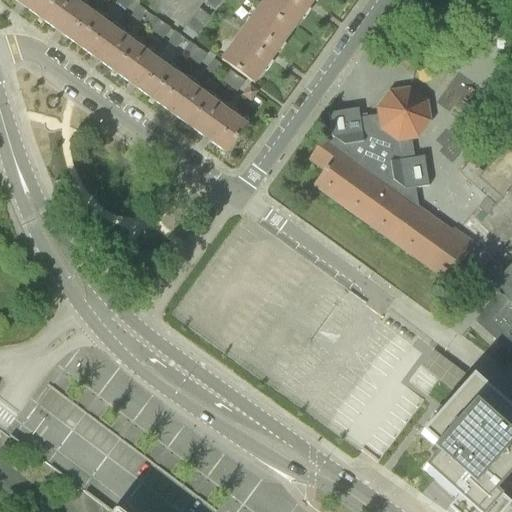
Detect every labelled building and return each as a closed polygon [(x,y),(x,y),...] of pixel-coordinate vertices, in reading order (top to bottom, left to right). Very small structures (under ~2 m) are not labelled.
[(12,0),(39,19),(53,0),(12,0)] [(76,46),(96,18),(83,9),(87,4),(81,0),(80,0),(78,5),(71,0),(53,0),(39,19),(76,46)] [(131,0),(122,0),(119,4),(126,11),(134,2),(131,0)] [(161,16),(176,0),(147,0),(146,1),(161,16)] [(220,2),(217,0),(206,0),(205,3),(215,10),(220,2)] [(314,0),(265,0),(260,8),(292,32),(314,0)] [(140,21),(146,12),(139,6),(132,15),(140,21)] [(292,32),(260,8),(222,61),(254,84),(292,32)] [(200,9),(194,17),(204,24),(209,16),(200,9)] [(155,33),(162,23),(154,17),(147,27),(155,33)] [(204,24),(194,17),(189,25),(198,31),(204,24)] [(76,46),(113,73),(133,45),(120,35),(124,30),(118,26),(114,31),(96,18),(76,46)] [(170,29),(162,23),(155,33),(163,38),(170,29)] [(198,31),(189,25),(183,32),(193,39),(198,31)] [(177,48),(183,38),(175,33),(169,42),(177,48)] [(191,59),(198,49),(190,43),(184,53),(191,59)] [(133,45),(113,73),(152,100),(171,73),(155,61),(159,56),(153,52),(150,57),(133,45)] [(206,55),(198,49),(191,59),(199,64),(206,55)] [(215,77),(222,65),(214,59),(206,71),(215,77)] [(221,81),(229,87),(237,76),(228,71),(221,81)] [(171,73),(152,100),(188,127),(208,99),(194,89),(196,84),(190,80),(187,84),(171,73)] [(237,76),(229,87),(237,93),(245,82),(237,76)] [(251,102),(257,92),(249,86),(243,96),(251,102)] [(313,186),(447,282),(462,261),(474,245),(457,232),(453,228),(451,231),(418,207),(415,187),(429,186),(425,156),(414,157),(412,139),(419,138),(431,122),(427,101),(410,89),(389,92),(377,109),(378,116),(367,118),(368,123),(360,125),(358,109),(328,114),(333,139),(329,144),(323,140),(308,160),(324,171),(313,186)] [(208,99),(188,127),(226,154),(246,126),(230,115),(233,110),(227,106),(224,110),(208,99)] [(478,208),(487,216),(511,188),(511,139),(482,172),(477,167),(481,162),(473,156),(458,172),(472,185),(487,198),(478,208)] [(511,262),(491,286),(499,294),(475,321),(511,354),(511,262)] [(464,375),(433,351),(421,367),(453,391),(464,375)] [(511,404),(495,389),(490,394),(471,377),(434,419),(420,434),(434,447),(430,451),(435,456),(422,470),(452,496),(456,500),(446,511),(447,511),(503,511),(508,507),(493,494),(511,472),(511,404)]
